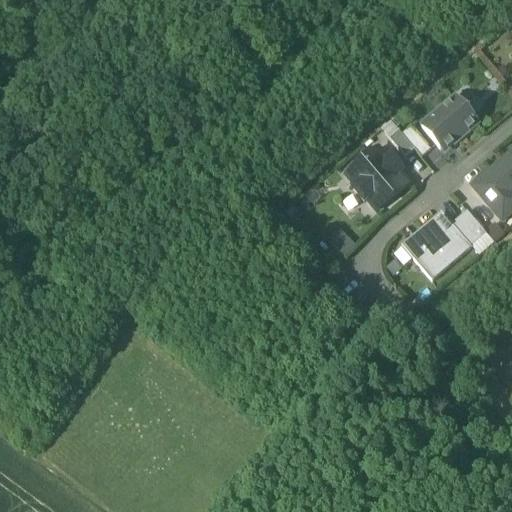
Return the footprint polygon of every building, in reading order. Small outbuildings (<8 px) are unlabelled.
[(440,153),(443,156),(453,147),(478,126),(455,99),(420,129),(440,153)] [(414,152),(420,160),(429,152),(410,129),(401,137),(414,152)] [(404,160),(414,152),(401,137),(398,133),(388,141),(404,160)] [(377,151),(346,177),(356,189),(353,191),(363,204),(366,201),(376,213),(407,187),(397,175),(400,173),(390,160),(387,163),(377,151)] [(511,154),(471,190),(501,225),(511,215),(511,205),(509,202),(511,199),(511,154)] [(441,215),(438,218),(448,230),(451,227),(441,215)] [(451,227),(471,250),(486,237),(467,215),(451,227)] [(412,262),(431,285),(471,251),(471,250),(451,227),(448,230),(438,218),(401,249),(402,250),(412,262)] [(355,248),(341,235),(330,246),(344,259),(355,248)] [(493,246),(486,237),(471,250),(471,251),(478,259),(493,246)] [(412,262),(402,250),(391,259),(402,271),(412,262)]
